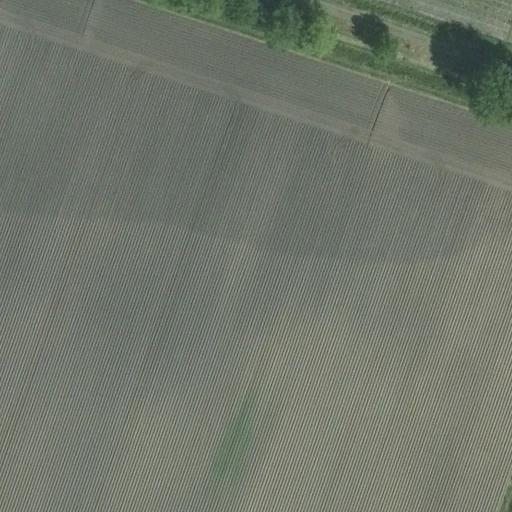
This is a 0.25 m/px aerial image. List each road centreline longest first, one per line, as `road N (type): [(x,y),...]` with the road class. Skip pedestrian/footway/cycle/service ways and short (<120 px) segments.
road 1 (track): [(153,0),(511,116)]
road 2 (track): [(294,0),(511,70)]
